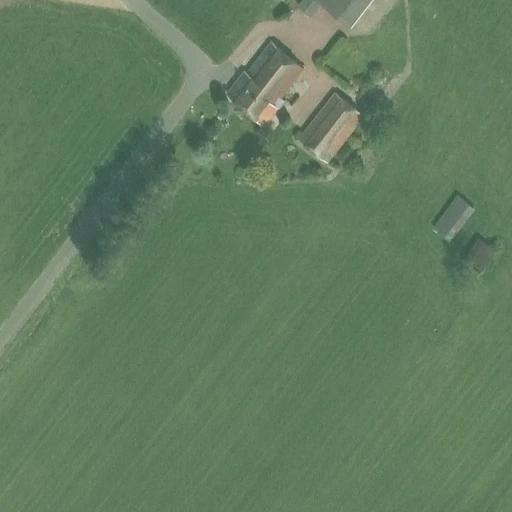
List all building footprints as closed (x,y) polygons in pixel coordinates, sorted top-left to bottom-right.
[(331,8),(353,26),(372,0),(302,0),(298,5),(311,15),(322,1),(331,8)] [(227,93),(265,124),(285,100),(281,97),(304,67),(271,41),(247,71),(245,70),(227,93)] [(299,138),(328,161),(365,114),(336,91),(299,138)] [(393,125),(384,135),(398,148),(408,138),(393,125)] [(434,226),(452,241),(477,207),(458,192),(434,226)] [(462,260),(481,273),(497,249),(478,237),(462,260)]
